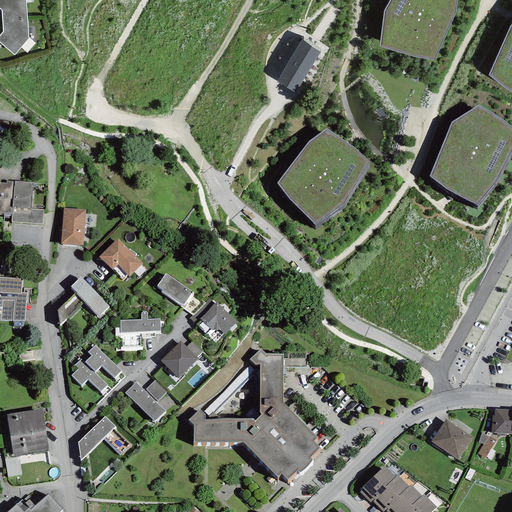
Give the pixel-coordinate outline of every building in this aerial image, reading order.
[(0,0),(0,7),(1,9),(1,10),(0,10),(0,26),(2,28),(3,31),(0,33),(0,41),(1,43),(14,54),(28,37),(25,0),(0,0)] [(389,0),(384,11),(380,46),(415,57),(435,60),(456,12),(457,0),(389,0)] [(511,24),(510,27),(489,75),(508,90),(511,92),(511,24)] [(320,52),(302,39),(277,80),(295,93),(320,52)] [(511,127),(505,121),(479,105),(451,122),(429,176),(448,190),(477,206),(496,183),(511,150),(511,127)] [(353,147),(327,128),(309,141),(277,183),(290,201),(315,224),(344,204),(370,162),(353,147)] [(6,185),(0,184),(0,216),(4,217),(4,219),(12,220),(11,226),(42,229),(44,213),(31,212),(33,185),(6,183),(6,185)] [(86,210),(63,208),(61,244),(83,246),(86,210)] [(118,239),(99,257),(112,270),(117,265),(129,277),(143,263),(118,239)] [(163,290),(161,292),(184,308),(187,303),(185,302),(191,294),(193,292),(166,274),(157,286),(163,290)] [(81,277),(70,287),(76,292),(57,310),(60,325),(84,302),(98,317),(109,306),(81,277)] [(22,282),(0,280),(0,321),(1,321),(0,322),(13,323),(12,324),(25,325),(27,297),(21,297),(22,282)] [(205,303),(191,294),(185,302),(187,303),(184,308),(193,316),(201,308),(205,303)] [(193,316),(189,318),(196,324),(201,320),(200,319),(208,311),(214,304),(209,299),(205,303),(201,308),(193,316)] [(220,330),(225,334),(237,322),(216,302),(214,304),(208,311),(200,319),(201,320),(212,330),(220,330)] [(120,320),(120,328),(115,328),(115,335),(142,334),(142,337),(155,336),(155,334),(160,334),(160,319),(147,320),(147,314),(146,312),(145,311),(143,311),(142,313),(141,314),(141,320),(120,320)] [(181,341),(160,361),(178,378),(198,358),(197,357),(187,347),(181,341)] [(197,357),(202,351),(192,341),(187,347),(197,357)] [(114,378),(121,371),(95,345),(87,352),(91,356),(85,362),(95,371),(101,365),(114,378)] [(300,473),(313,460),(309,457),(319,448),(312,441),(317,438),(283,403),(283,354),(265,354),(261,350),(250,359),(255,364),(260,363),(259,412),(262,414),(254,421),(253,418),(204,419),(204,414),(199,409),(189,420),(194,425),(193,442),(243,441),(277,477),(281,473),(288,480),(297,470),(300,473)] [(100,392),(107,385),(94,372),(95,371),(85,362),(81,359),(74,365),(78,369),(71,376),(81,385),(87,379),(100,392)] [(145,390),(158,401),(167,392),(155,380),(145,390)] [(165,411),(136,382),(125,393),(155,422),(165,411)] [(492,415),(491,433),(496,433),(505,434),(511,433),(511,431),(511,418),(511,410),(495,409),(494,416),(492,415)] [(42,414),(7,420),(13,461),(48,455),(42,414)] [(105,416),(78,442),(81,461),(115,426),(105,416)] [(473,437),(446,419),(431,442),(458,460),(473,437)] [(131,444),(115,427),(105,437),(121,454),(131,444)] [(489,437),(482,433),(478,442),(483,444),(484,445),(489,437)] [(486,458),(496,440),(489,436),(489,437),(484,445),(483,444),(477,453),(486,458)] [(395,477),(384,466),(362,488),(363,489),(360,492),(370,503),(374,499),(374,500),(375,501),(387,488),(385,487),(395,477)] [(408,487),(397,475),(395,477),(385,487),(387,488),(375,501),(374,500),(373,502),(382,511),(383,511),(387,509),(388,509),(388,510),(400,498),(398,496),(408,487)] [(421,496),(411,485),(408,487),(398,496),(400,498),(388,510),(388,509),(386,511),(408,511),(414,507),(412,506),(421,496)] [(431,511),(437,507),(424,494),(421,496),(412,506),(414,507),(408,511),(431,511)] [(57,511),(48,501),(35,511),(33,511),(29,506),(26,509),(21,504),(16,509),(17,510),(14,511),(57,511)]
